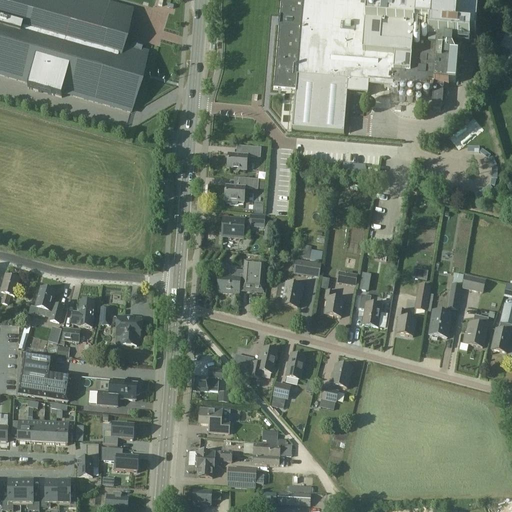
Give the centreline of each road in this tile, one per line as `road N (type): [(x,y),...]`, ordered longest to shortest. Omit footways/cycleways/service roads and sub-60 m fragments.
road 1 (residential): [(511,396),(192,309),(177,293)]
road 2 (secondary): [(177,293),(200,0)]
road 3 (secondary): [(160,511),(177,293)]
road 4 (residential): [(177,293),(164,281),(67,274),(0,256)]
road 5 (residential): [(0,474),(61,474),(70,465),(61,456),(0,454)]
